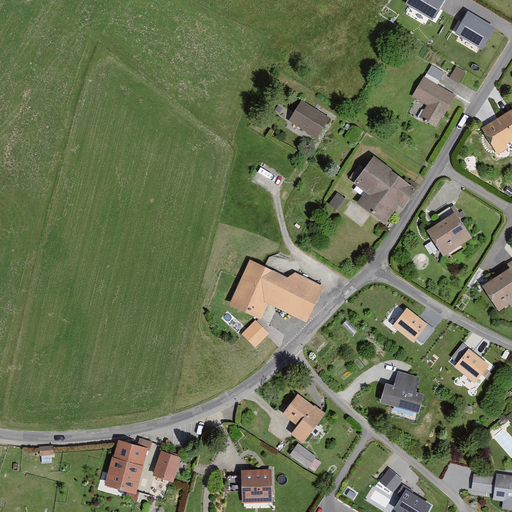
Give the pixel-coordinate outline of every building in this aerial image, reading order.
[(408,0),(405,5),(433,21),(445,0),(408,0)] [(467,12),(454,34),(482,50),(495,28),(467,12)] [(457,66),(450,77),(460,82),(466,71),(457,66)] [(444,84),(426,75),(414,98),(428,105),(420,121),(439,131),(456,97),(441,89),(444,84)] [(334,119),(305,100),(290,123),(319,142),(334,119)] [(511,111),(481,129),(499,160),(511,152),(511,111)] [(413,185),(375,158),(353,187),(364,195),(357,205),(385,225),(413,185)] [(458,213),(429,231),(445,258),(474,240),(458,213)] [(291,280),(253,262),(232,304),(265,320),(272,305),(310,323),(326,289),(294,274),(291,280)] [(511,266),(484,286),(501,312),(510,306),(511,308),(511,266)] [(435,328),(407,305),(393,323),(413,340),(416,337),(423,343),(435,328)] [(269,334),(255,321),(239,337),(252,350),(269,334)] [(489,363),(462,342),(451,356),(457,361),(454,365),(475,381),(489,363)] [(422,378),(399,372),(395,385),(388,383),(382,404),(421,414),(426,395),(417,393),(422,378)] [(327,415),(299,393),(281,416),(298,430),(293,435),(304,444),(327,415)] [(148,449),(119,442),(108,487),(137,494),(148,449)] [(325,463),(299,445),(291,457),(316,475),(325,463)] [(55,447),(41,447),(40,455),(55,456),(55,447)] [(183,458),(163,452),(155,476),(175,483),(183,458)] [(398,480),(385,469),(376,482),(388,492),(398,480)] [(276,471),(244,470),(244,505),(275,505),(276,471)] [(498,478),(475,476),(474,490),(496,492),(495,501),(504,502),(503,511),(511,511),(511,475),(498,474),(498,478)] [(421,511),(427,503),(400,487),(388,506),(397,511),(421,511)]
